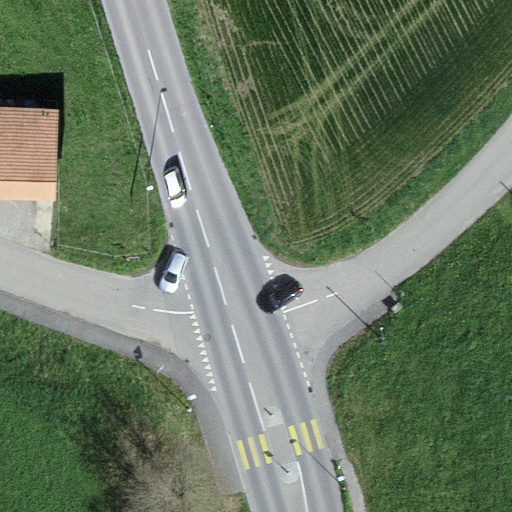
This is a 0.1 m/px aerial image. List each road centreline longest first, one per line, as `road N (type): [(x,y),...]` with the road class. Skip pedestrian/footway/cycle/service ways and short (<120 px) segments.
road 1 (residential): [(235,315),(286,309),(357,284),(451,210),(511,148)]
road 2 (secondary): [(235,315),(137,0)]
road 3 (residential): [(0,261),(161,314),(235,315)]
road 4 (secondary): [(297,511),(235,315)]
